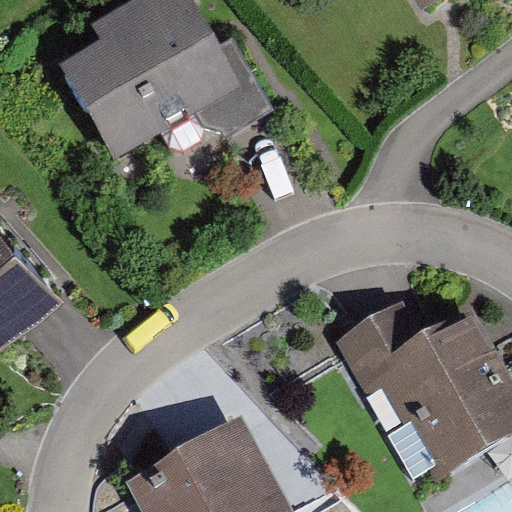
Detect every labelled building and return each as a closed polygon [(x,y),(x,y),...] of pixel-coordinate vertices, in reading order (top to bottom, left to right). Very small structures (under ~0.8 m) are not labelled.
[(247,114),(181,0),(170,0),(45,72),(114,190),(247,114)] [(463,0),(391,0),(409,31),(463,0)] [(0,325),(64,269),(0,196),(0,325)] [(341,352),(431,500),(511,450),(511,378),(472,313),(389,363),(371,334),(341,352)] [(279,511),(239,435),(120,497),(128,511),(279,511)]
